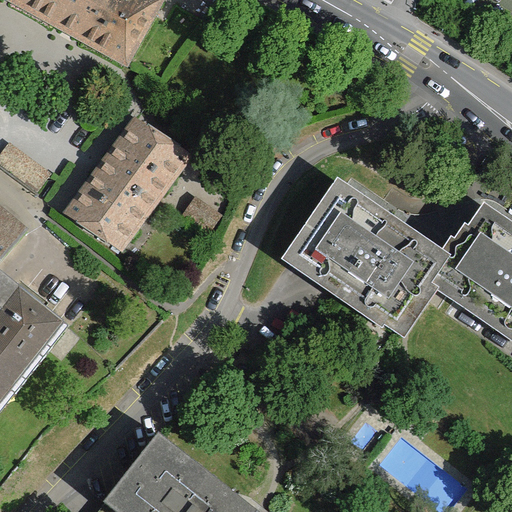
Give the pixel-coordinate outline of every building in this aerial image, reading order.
[(12,0),(125,61),(158,0),(12,0)] [(138,119),(69,215),(121,253),(190,157),(138,119)] [(8,143),(0,154),(0,163),(38,192),(51,174),(8,143)] [(342,183),(286,263),(403,345),(440,291),(432,286),(451,260),(443,254),(342,183)] [(188,214),(217,229),(227,210),(197,195),(188,214)] [(432,286),(440,291),(511,341),(511,225),(485,207),(469,231),(466,229),(455,245),(451,242),(443,254),(451,260),(432,286)] [(0,266),(27,234),(0,211),(0,266)] [(9,279),(0,271),(0,308),(3,311),(0,314),(0,382),(11,391),(65,323),(9,279)] [(0,404),(11,391),(0,382),(0,404)] [(258,511),(161,435),(106,504),(116,511),(258,511)]
